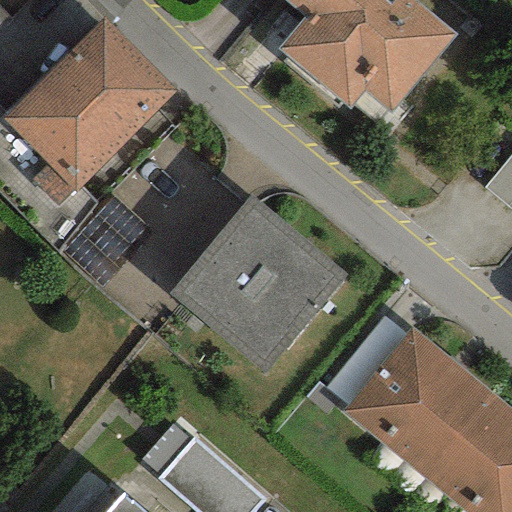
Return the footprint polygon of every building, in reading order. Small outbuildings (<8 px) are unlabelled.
[(453,34),(412,0),(280,0),(302,18),(275,50),(348,111),(363,92),(387,112),(453,34)] [(101,20),(52,68),(124,141),(173,92),(101,20)] [(124,141),(52,68),(0,117),(73,192),(124,141)] [(511,156),(484,191),(511,214),(511,156)] [(347,275),(252,194),(165,297),(260,377),(347,275)] [(419,477),(489,394),(410,329),(341,411),(419,477)] [(511,511),(511,412),(489,394),(419,477),(461,511),(511,511)] [(139,511),(120,494),(104,511),(139,511)]
